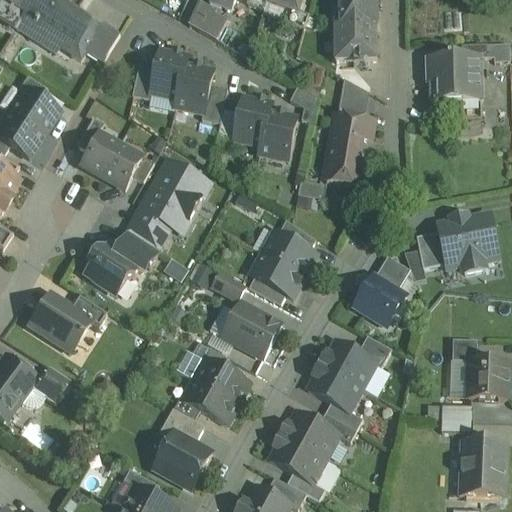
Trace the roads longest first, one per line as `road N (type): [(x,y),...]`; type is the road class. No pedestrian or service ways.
road 1 (residential): [(400,0),(393,188),(212,511)]
road 2 (residential): [(113,0),(271,86)]
